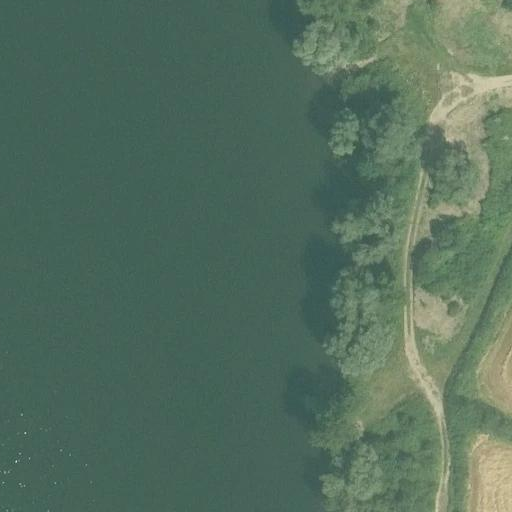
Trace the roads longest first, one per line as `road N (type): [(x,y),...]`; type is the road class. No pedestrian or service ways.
road 1 (track): [(511,80),(475,87),(449,103),(420,182),(409,330),(419,373),(440,409)]
road 2 (track): [(511,231),(439,399),(442,511)]
road 3 (track): [(449,103),(387,0)]
